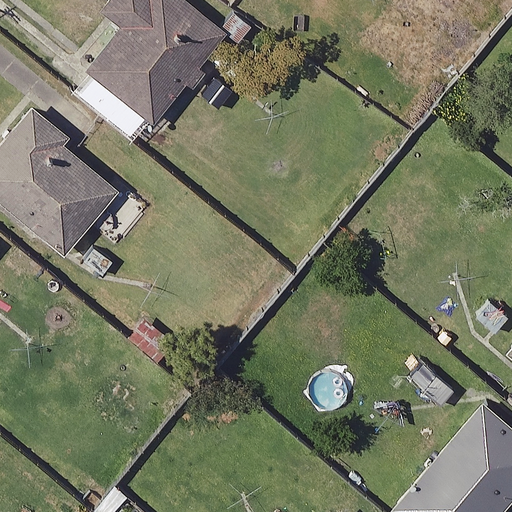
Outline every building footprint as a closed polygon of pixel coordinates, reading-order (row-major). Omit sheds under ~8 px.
[(105,0),(99,8),(117,22),(83,65),(155,122),(188,81),(193,85),(207,68),(200,63),(226,30),(187,0),(105,0)] [(231,87),(217,76),(203,93),(217,105),(231,87)] [(72,133),(32,100),(0,139),(0,199),(65,252),(119,185),(65,141),(72,133)] [(95,245),(85,258),(105,272),(114,259),(95,245)] [(491,299),(478,314),(494,328),(507,312),(491,299)] [(501,511),(511,500),(511,419),(484,396),(392,503),(401,511),(501,511)]
